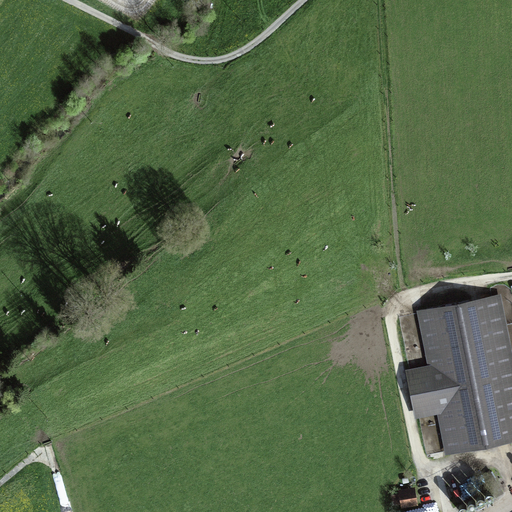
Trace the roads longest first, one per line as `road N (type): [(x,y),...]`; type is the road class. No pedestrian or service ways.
road 1 (track): [(303,0),(260,39),(212,61),(177,57),(67,0)]
road 2 (unclassified): [(0,482),(32,456),(49,453),(67,511)]
